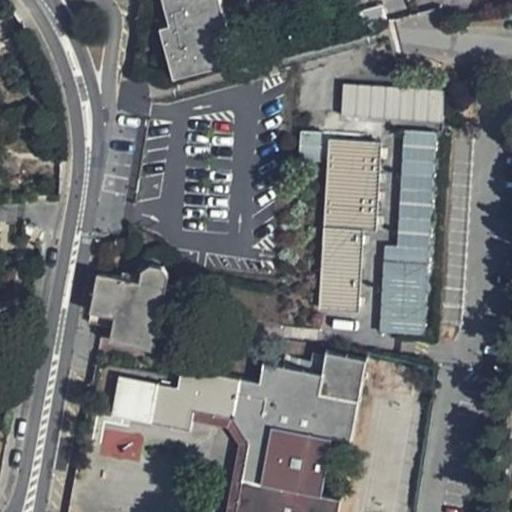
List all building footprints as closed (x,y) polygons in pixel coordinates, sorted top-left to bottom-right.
[(220,0),(164,0),(170,24),(161,27),(174,77),(227,63),(218,29),(228,26),(220,0)] [(450,17),(473,11),(470,0),(456,0),(446,3),(450,17)] [(366,26),(391,19),(386,3),(362,9),(366,26)] [(405,232),(438,234),(445,144),(439,143),(441,118),(447,118),(449,84),(357,79),(356,113),(414,116),(412,142),(405,232)] [(300,131),(300,158),(320,158),(320,131),(300,131)] [(325,307),(360,309),(365,227),(379,228),(385,138),(338,135),(325,307)] [(404,241),(398,332),(430,333),(438,243),(404,241)] [(100,271),(92,309),(116,314),(114,327),(112,339),(156,350),(173,275),(168,266),(156,264),(145,272),(143,280),(100,271)] [(116,314),(92,309),(89,321),(114,327),(116,314)] [(298,511),(312,439),(320,397),(324,375),(186,351),(185,355),(180,390),(160,386),(152,429),(198,437),(200,417),(239,423),(251,447),(238,511),(298,511)] [(333,444),(350,447),(357,405),(320,397),(312,439),(333,444)] [(322,498),(333,444),(312,439),(298,511),(338,511),(341,502),(322,498)]
